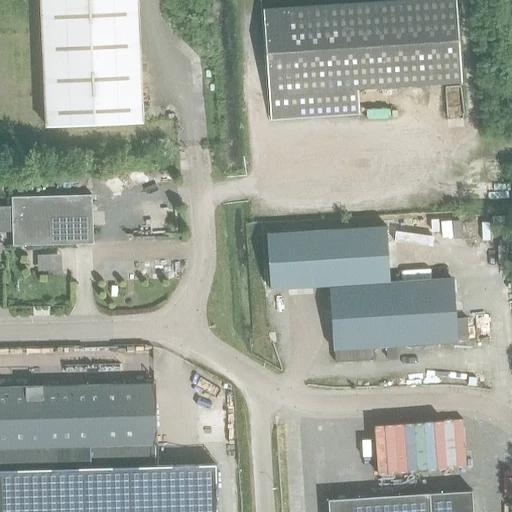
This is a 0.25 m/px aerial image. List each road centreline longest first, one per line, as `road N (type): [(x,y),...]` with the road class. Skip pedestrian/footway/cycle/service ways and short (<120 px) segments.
road 1 (unclassified): [(267,386),(313,403),(456,400),(511,418)]
road 2 (unclassified): [(176,334),(202,264),(193,148)]
road 3 (unclassified): [(0,332),(176,334)]
road 4 (unclassified): [(267,386),(259,412),(265,511)]
